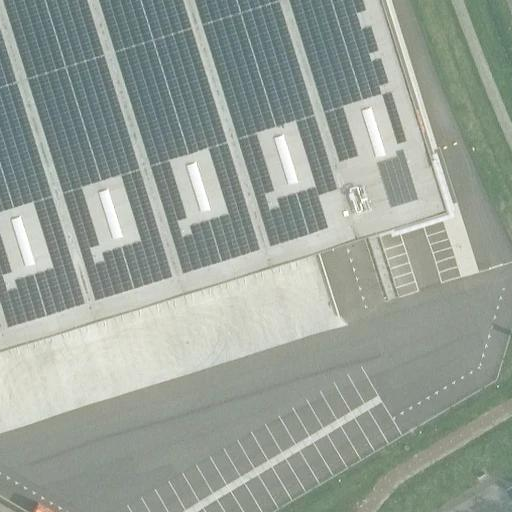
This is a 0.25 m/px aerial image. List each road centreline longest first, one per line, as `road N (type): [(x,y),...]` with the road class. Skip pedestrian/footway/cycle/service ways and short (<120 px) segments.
road 1 (unknown): [(453,177),(0,334)]
road 2 (unknown): [(0,424),(125,445),(229,432),(269,414)]
road 3 (unknown): [(395,0),(453,177)]
road 4 (unknown): [(453,177),(506,324)]
